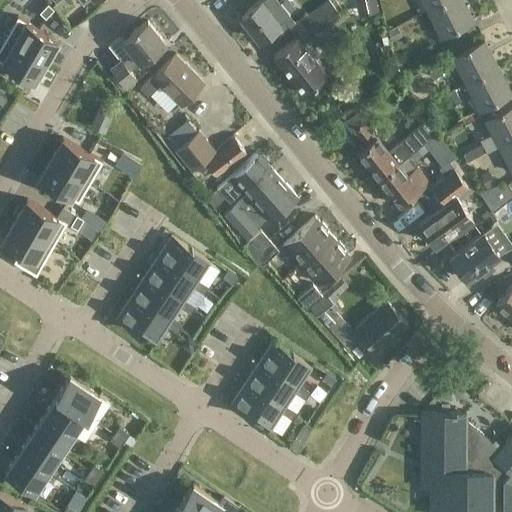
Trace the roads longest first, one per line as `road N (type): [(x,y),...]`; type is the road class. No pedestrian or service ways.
road 1 (residential): [(449,315),(328,187),(176,0)]
road 2 (residential): [(0,183),(84,47),(138,0)]
road 3 (residential): [(326,491),(395,381),(449,315)]
road 4 (residential): [(326,491),(199,407)]
road 5 (residential): [(199,407),(84,333)]
road 6 (residential): [(84,333),(153,218)]
road 7 (residential): [(132,511),(199,407)]
road 8 (residential): [(0,425),(59,317)]
